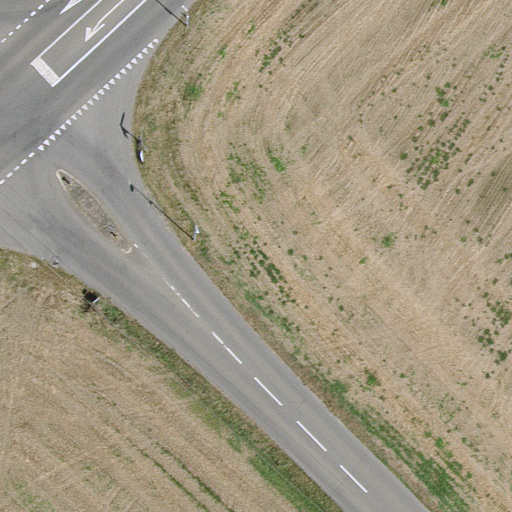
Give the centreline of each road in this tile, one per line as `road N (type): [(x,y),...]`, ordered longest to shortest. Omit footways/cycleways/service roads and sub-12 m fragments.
road 1 (residential): [(0,134),(372,511)]
road 2 (tertiary): [(0,101),(111,0)]
